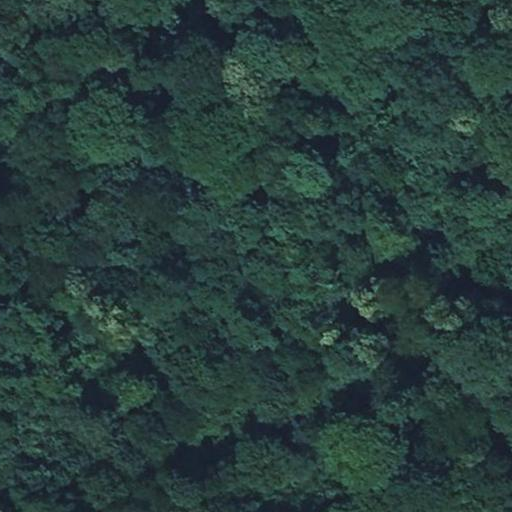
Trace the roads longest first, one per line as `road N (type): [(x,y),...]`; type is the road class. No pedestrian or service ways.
road 1 (track): [(0,505),(478,292)]
road 2 (track): [(511,376),(356,0)]
